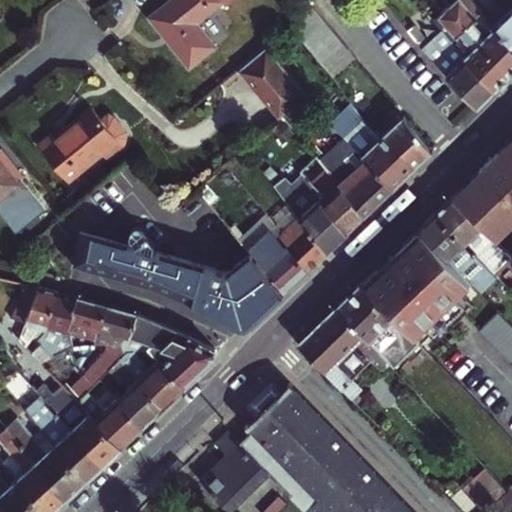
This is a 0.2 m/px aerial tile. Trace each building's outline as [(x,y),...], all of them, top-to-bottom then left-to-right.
[(172,0),(148,20),(166,44),(170,41),(189,65),(213,47),(194,22),(220,2),(223,6),(230,0),(172,0)] [(449,0),(442,5),(501,77),(511,66),(511,55),(485,24),(475,11),(469,15),(456,0),(449,0)] [(485,24),(511,55),(511,0),(495,0),(503,9),(485,24)] [(487,91),(501,77),(442,5),(427,18),(438,31),(487,91)] [(351,62),(310,9),(287,26),(331,79),(351,62)] [(487,91),(438,31),(426,40),(406,16),(396,23),(469,108),(487,91)] [(305,95),(265,50),(238,73),(277,119),(305,95)] [(378,137),(350,106),(328,121),(342,136),(386,185),(406,167),(378,137)] [(51,132),(36,144),(65,179),(115,139),(89,107),(54,136),(51,132)] [(378,137),(406,167),(425,149),(400,119),(378,137)] [(511,126),(446,191),(486,233),(487,234),(499,222),(497,220),(510,207),(511,209),(511,126)] [(342,136),(315,160),(358,213),(386,185),(342,136)] [(341,229),(295,176),(314,159),(305,148),(265,184),(280,202),(320,248),(341,229)] [(295,176),(341,229),(358,213),(315,160),(314,159),(295,176)] [(0,166),(0,197),(15,186),(0,166)] [(59,207),(43,186),(30,195),(47,217),(59,207)] [(446,191),(430,207),(485,264),(494,255),(511,273),(511,259),(486,233),(446,191)] [(293,235),(283,243),(289,250),(286,253),(299,269),(320,248),(280,202),(271,210),(293,235)] [(430,207),(413,223),(474,286),(477,290),(494,273),(485,264),(430,207)] [(230,219),(222,226),(243,250),(277,290),(288,279),(299,269),(286,253),(289,250),(283,243),(278,238),(282,235),(265,215),(243,234),(230,219)] [(389,259),(387,260),(378,268),(373,263),(355,280),(407,334),(421,319),(430,325),(456,302),(467,293),(474,286),(413,223),(396,240),(402,245),(402,255),(401,255),(399,255),(397,255),(396,256),(394,256),(392,257),(389,259)] [(277,290),(243,250),(223,270),(73,233),(65,266),(137,285),(185,304),(233,326),(242,325),(277,290)] [(402,245),(396,240),(373,263),(378,268),(387,260),(389,259),(392,257),(394,256),(396,256),(397,255),(399,255),(401,255),(402,255),(402,245)] [(330,304),(388,366),(413,341),(407,334),(355,280),(330,304)] [(133,318),(24,285),(7,321),(39,330),(33,340),(36,344),(25,354),(34,362),(64,343),(62,336),(64,329),(95,339),(93,343),(100,344),(117,346),(127,338),(133,318)] [(421,319),(407,334),(413,341),(420,334),(425,340),(471,298),(467,293),(456,302),(430,325),(421,319)] [(330,304),(293,341),(347,398),(354,392),(351,389),(354,386),(353,384),(372,368),(378,375),(388,366),(330,304)] [(212,351),(133,318),(127,338),(117,346),(100,344),(100,353),(79,373),(80,375),(61,391),(72,404),(84,393),(106,371),(118,360),(125,354),(132,351),(144,346),(156,359),(182,387),(213,356),(212,351)] [(511,363),(511,364),(511,326),(505,318),(485,337),(511,363)] [(114,448),(182,387),(156,359),(145,367),(132,351),(125,354),(118,360),(106,371),(123,388),(117,394),(112,388),(107,393),(113,398),(100,410),(84,393),(72,404),(114,448)] [(40,511),(44,511),(114,448),(72,404),(61,391),(43,373),(28,386),(38,397),(21,412),(37,431),(30,437),(14,419),(0,430),(0,445),(9,456),(0,463),(14,480),(40,511)] [(270,478),(276,484),(291,469),(331,511),(413,511),(294,386),(251,427),(255,431),(240,445),(270,478)] [(240,445),(229,434),(217,445),(230,459),(205,484),(230,511),(234,511),(270,478),(240,445)] [(454,485),(474,508),(500,485),(479,463),(454,485)] [(0,511),(40,511),(14,480),(7,484),(0,475),(0,511)] [(511,480),(503,489),(511,498),(511,480)] [(486,504),(492,511),(498,511),(511,499),(511,498),(503,489),(486,504)]
